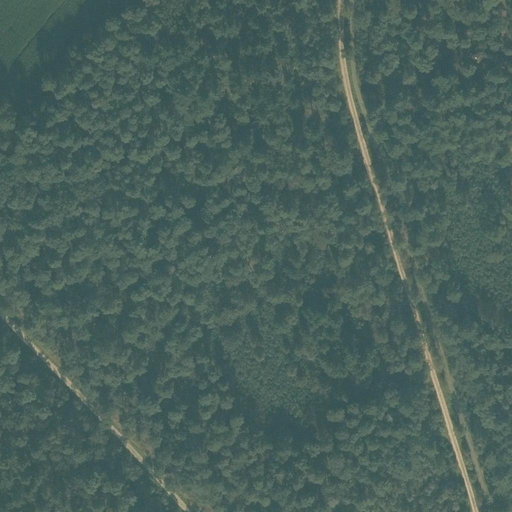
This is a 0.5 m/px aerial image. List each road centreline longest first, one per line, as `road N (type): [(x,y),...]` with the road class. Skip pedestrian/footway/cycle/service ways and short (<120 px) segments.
road 1 (track): [(342,0),(349,82),(481,511)]
road 2 (track): [(186,511),(0,316)]
road 3 (track): [(181,0),(123,52),(53,165),(0,189)]
